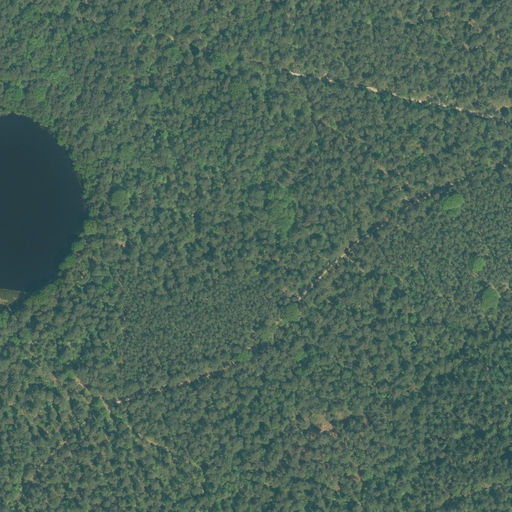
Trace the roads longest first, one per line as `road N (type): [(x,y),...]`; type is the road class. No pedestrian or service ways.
road 1 (track): [(511,161),(407,207),(345,253),(251,348),(217,369),(106,406)]
road 2 (track): [(106,406),(190,459),(318,482),(410,511),(449,505),(511,476)]
road 3 (track): [(511,124),(209,52)]
road 4 (track): [(511,285),(446,383),(409,511)]
road 5 (track): [(511,341),(476,336),(345,253)]
road 6 (track): [(184,47),(10,0)]
road 7 (track): [(106,406),(106,384),(121,357),(128,242)]
road 8 (track): [(303,106),(406,192),(407,207)]
road 9 (track): [(17,511),(29,478),(106,406)]
road 10 (track): [(106,406),(60,367),(0,346)]
